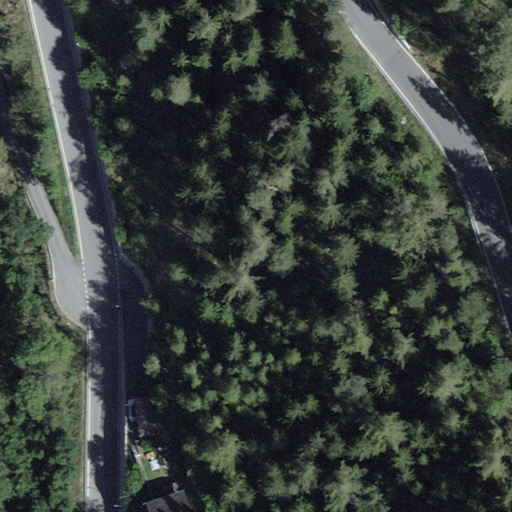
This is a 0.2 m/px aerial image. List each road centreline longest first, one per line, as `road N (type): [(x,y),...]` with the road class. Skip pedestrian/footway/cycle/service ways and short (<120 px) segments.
road 1 (tertiary): [(103,511),(100,268),(44,0)]
road 2 (tertiary): [(351,0),(474,170),(511,289)]
